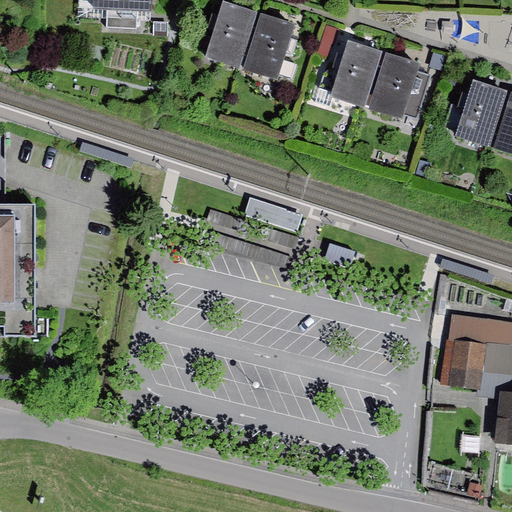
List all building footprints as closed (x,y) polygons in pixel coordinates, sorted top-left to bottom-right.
[(152,0),(94,0),(94,9),(152,12),(152,0)] [(257,13),(226,3),(208,57),(240,67),(257,13)] [(296,25),(262,14),(245,69),(279,79),(296,25)] [(327,26),(318,53),(329,57),(339,30),(327,26)] [(384,52),(350,41),(332,96),(366,107),(384,52)] [(422,64),(388,53),(370,109),(404,120),(422,64)] [(508,91),(476,81),(458,136),(491,146),(508,91)] [(511,93),(511,94),(496,148),(511,152),(511,93)] [(303,216),(250,199),(245,215),(298,232),(303,216)] [(34,204),(0,204),(0,335),(34,336),(34,204)] [(211,212),(208,223),(246,234),(249,223),(211,212)] [(266,229),(262,241),(296,251),(300,239),(266,229)] [(226,239),(223,251),(291,270),(294,258),(226,239)] [(330,246),(325,262),(351,270),(356,254),(330,246)] [(443,262),(440,270),(492,286),(494,279),(443,262)] [(450,277),(440,275),(435,311),(445,312),(450,277)] [(489,345),(511,347),(511,327),(457,320),(454,340),(489,345)] [(480,391),(486,346),(447,341),(441,386),(480,391)] [(511,376),(511,347),(489,345),(485,374),(511,376)] [(511,397),(500,396),(495,447),(511,448),(511,397)] [(471,484),(467,497),(479,500),(483,487),(471,484)]
